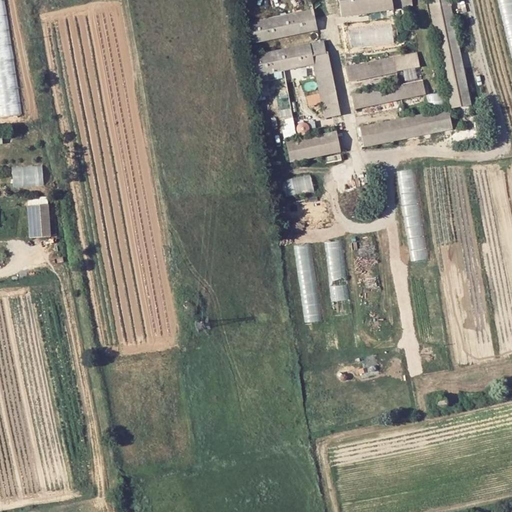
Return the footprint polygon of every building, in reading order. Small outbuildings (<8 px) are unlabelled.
[(4,0),(0,0),(0,95),(3,115),(22,112),(4,0)] [(339,0),(342,15),(406,6),(404,0),(339,0)] [(471,104),(449,0),(429,0),(451,108),(471,104)] [(511,0),(498,0),(511,54),(511,0)] [(318,29),(313,8),(244,23),(248,43),(318,29)] [(396,18),(396,16),(345,24),(347,35),(342,36),(343,42),(370,38),(370,39),(399,35),(398,26),(409,24),(408,16),(396,18)] [(326,53),(323,40),(251,55),(255,75),(314,63),(325,117),(340,114),(327,52),(326,53)] [(420,66),(417,52),(346,66),(349,80),(420,66)] [(425,93),(423,80),(352,94),(355,107),(425,93)] [(429,94),(431,106),(443,103),(440,91),(429,94)] [(453,128),(449,108),(360,126),(365,146),(453,128)] [(341,151),(337,131),(286,140),(291,161),(341,151)] [(43,185),(42,165),(11,167),(13,187),(43,185)] [(414,169),(396,172),(412,262),(429,259),(414,169)] [(311,175),(282,180),(285,196),(314,191),(311,175)] [(26,204),(28,237),(51,236),(49,203),(26,204)] [(345,240),(326,242),(334,316),(353,314),(345,240)] [(313,243),(293,246),(305,323),(324,320),(313,243)]
